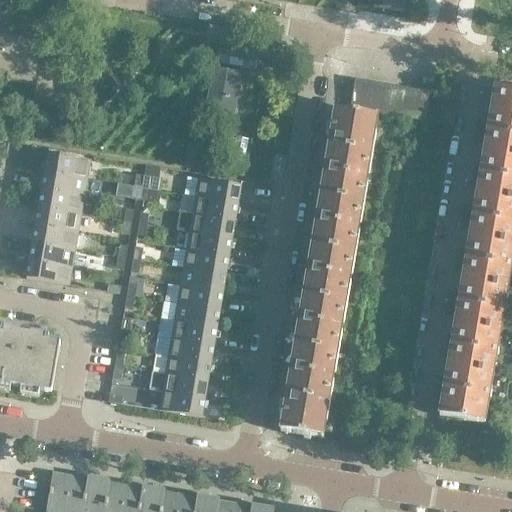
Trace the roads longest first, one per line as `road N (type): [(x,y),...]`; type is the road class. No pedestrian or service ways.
road 1 (residential): [(400,493),(457,171),(485,67)]
road 2 (residential): [(247,466),(323,41)]
road 3 (residential): [(66,435),(84,331),(70,310),(0,299)]
road 4 (residential): [(323,41),(161,15),(148,0)]
road 5 (residential): [(66,435),(247,466)]
